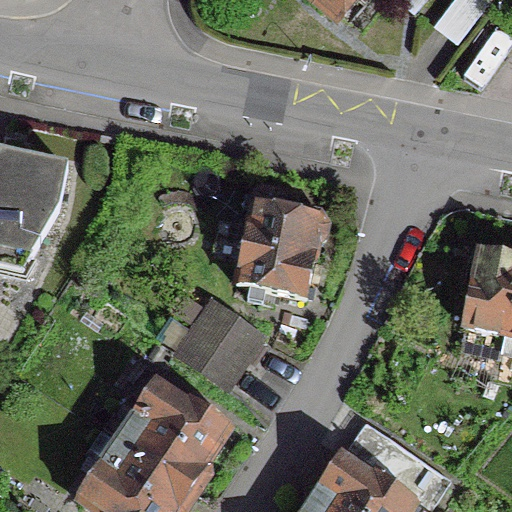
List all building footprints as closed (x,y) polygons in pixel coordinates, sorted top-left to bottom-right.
[(307,0),(332,21),(350,0),(307,0)] [(0,258),(26,264),(54,215),(63,172),(0,159),(0,258)] [(264,308),(267,297),(301,304),(312,248),(320,243),(323,229),(315,217),(302,214),(294,219),(278,216),(281,203),(277,197),(256,193),(250,197),(231,290),(244,292),(241,304),(264,308)] [(511,264),(475,257),(459,333),(501,341),(498,358),(511,360),(511,264)] [(257,342),(207,309),(190,334),(241,368),(257,342)] [(224,393),(241,368),(190,334),(173,359),(224,393)] [(203,467),(226,433),(154,385),(124,429),(137,438),(127,454),(193,498),(205,480),(203,467)] [(366,425),(349,451),(428,504),(434,508),(452,482),(366,425)] [(342,447),(301,509),(305,511),(422,511),(428,504),(349,451),(342,447)] [(183,511),(193,498),(127,454),(117,470),(103,461),(74,505),(84,511),(183,511)]
